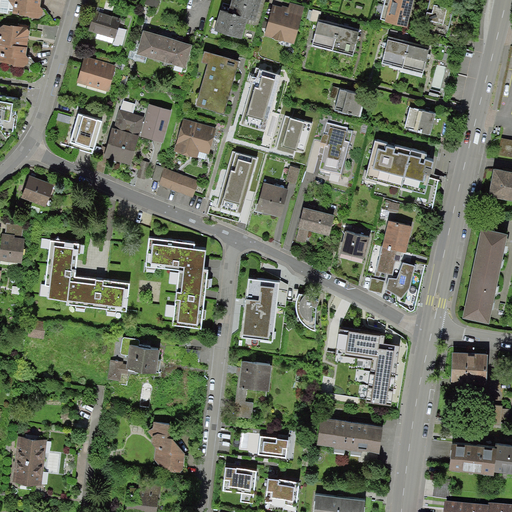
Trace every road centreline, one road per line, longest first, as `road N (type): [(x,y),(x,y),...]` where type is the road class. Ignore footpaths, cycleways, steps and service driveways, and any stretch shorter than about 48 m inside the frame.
road 1 (secondary): [(430,325),(503,0)]
road 2 (residential): [(203,511),(233,238)]
road 3 (residential): [(233,238),(27,147)]
road 4 (residential): [(430,325),(233,238)]
road 5 (secondary): [(401,511),(430,325)]
road 6 (residential): [(74,0),(27,147)]
